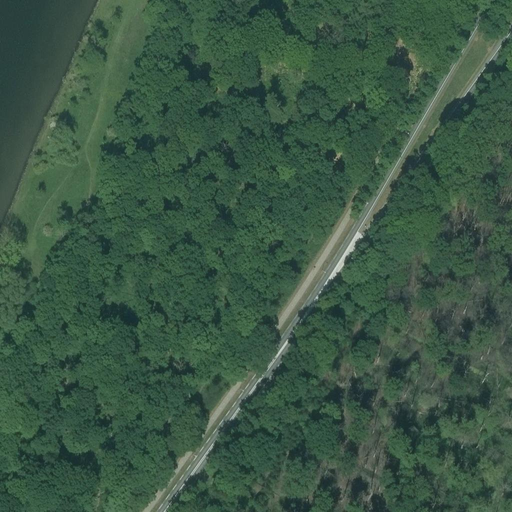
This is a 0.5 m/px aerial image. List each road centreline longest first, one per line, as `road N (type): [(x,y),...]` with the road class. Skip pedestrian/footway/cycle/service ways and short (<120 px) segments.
road 1 (primary): [(492,0),(329,282)]
road 2 (primary): [(329,282),(511,34)]
road 3 (primary): [(165,511),(329,282)]
road 4 (track): [(404,118),(231,42)]
